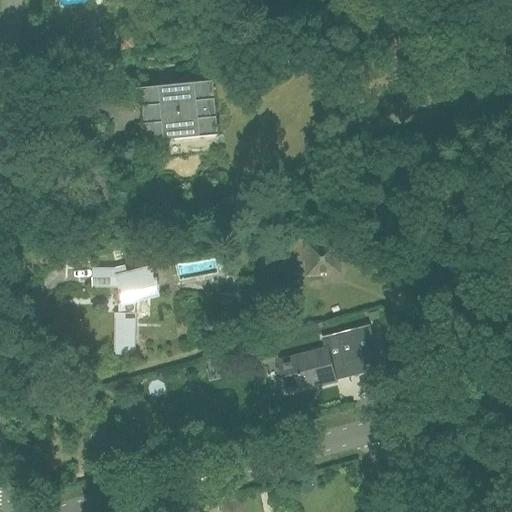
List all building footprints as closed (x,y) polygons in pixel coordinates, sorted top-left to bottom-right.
[(133,34),(118,35),(120,50),(135,48),(133,34)] [(285,49),(289,68),(305,65),(303,53),(308,52),(306,44),(285,49)] [(212,79),(140,87),(147,159),(220,152),(212,79)] [(365,200),(378,228),(387,223),(374,196),(365,200)] [(333,243),(303,245),(305,275),(335,273),(333,243)] [(155,277),(153,266),(126,273),(125,267),(114,270),(93,270),(93,286),(119,286),(123,303),(119,304),(119,313),(116,313),(115,355),(135,355),(135,314),(134,314),(134,302),(159,296),(157,286),(160,285),(157,277),(155,277)] [(377,311),(366,314),(368,322),(379,318),(377,311)] [(327,349),(279,361),(286,391),(314,384),(314,386),(335,381),(332,369),(343,367),(343,363),(374,355),(367,329),(324,339),(327,349)]
